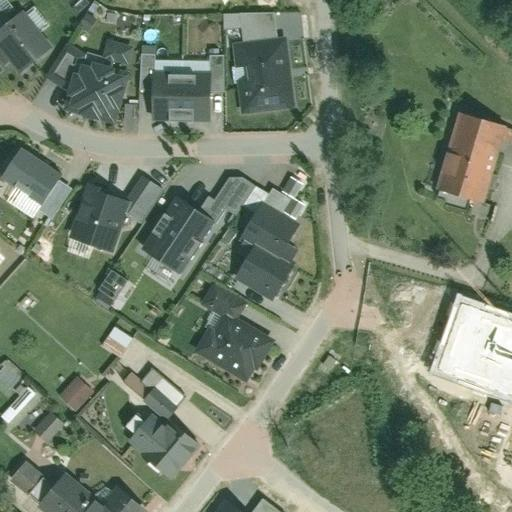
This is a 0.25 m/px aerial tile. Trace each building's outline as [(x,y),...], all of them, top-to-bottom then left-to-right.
[(0,58),(15,78),(51,50),(24,14),(11,24),(0,10),(0,58)] [(242,46),(232,47),(241,118),(296,111),(287,41),(278,42),(275,17),(239,21),(242,46)] [(76,65),(65,118),(118,129),(129,75),(76,65)] [(180,80),(181,127),(210,126),(209,79),(180,80)] [(151,80),(152,127),(181,127),(180,80),(151,80)] [(458,113),(439,186),(488,199),(506,125),(458,113)] [(42,212),(63,178),(20,153),(0,186),(42,212)] [(87,191),(68,243),(111,258),(130,206),(87,191)] [(292,197),(284,210),(299,219),(307,205),(292,197)] [(215,227),(175,202),(143,254),(183,279),(215,227)] [(253,247),(235,279),(273,301),(293,266),(281,259),(300,226),(263,205),(242,240),(253,247)] [(117,296),(127,282),(113,272),(103,285),(117,296)] [(202,354),(248,380),(271,341),(235,320),(245,302),(212,283),(200,304),(223,317),(202,354)] [(511,312),(459,293),(429,373),(511,403),(511,312)] [(115,326),(103,346),(121,357),(133,338),(115,326)] [(59,396),(77,412),(95,391),(77,376),(59,396)] [(24,385),(1,416),(12,424),(35,392),(24,385)] [(49,410),(33,429),(48,442),(65,424),(49,410)] [(128,443),(170,478),(198,445),(170,421),(165,427),(152,415),(128,443)] [(44,511),(146,511),(147,511),(118,485),(102,502),(67,471),(37,505),(44,511)] [(242,511),(226,500),(217,511),(280,511),(261,498),(251,511),(242,511)]
